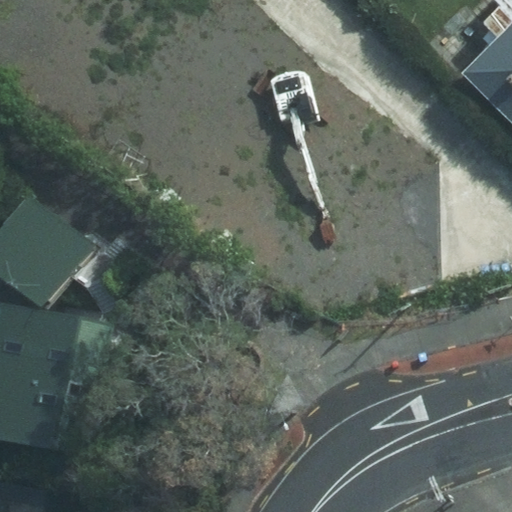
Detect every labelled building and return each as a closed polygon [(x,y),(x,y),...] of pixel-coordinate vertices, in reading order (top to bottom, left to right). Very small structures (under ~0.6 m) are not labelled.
[(261,22),(269,11),(255,0),(106,0),(36,87),(313,318),(439,288),(445,169),(261,22)] [(511,0),(500,0),(508,8),(488,25),(503,43),(466,73),(500,113),(511,102),(511,0)] [(96,291),(121,266),(55,198),(0,257),(0,268),(51,311),(82,278),(96,291)] [(0,447),(85,457),(100,323),(0,311),(0,447)] [(0,511),(77,511),(79,492),(0,484),(0,511)]
